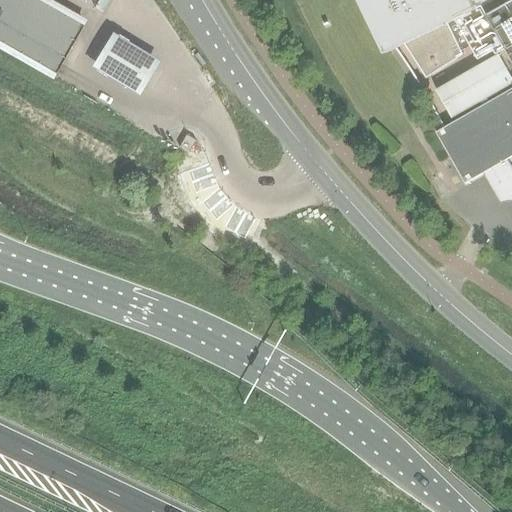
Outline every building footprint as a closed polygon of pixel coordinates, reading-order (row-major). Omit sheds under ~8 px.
[(28,0),(0,0),(0,46),(54,77),(58,70),(65,58),(12,29),(28,0)] [(113,1),(110,0),(101,0),(96,12),(105,17),(113,1)] [(357,0),(385,55),(405,46),(426,80),(464,56),(449,25),(456,21),(485,7),(499,0),(357,0)] [(499,0),(485,7),(456,21),(477,58),(506,51),(511,61),(511,3),(507,6),(503,0),(499,0)] [(161,65),(114,36),(93,70),(140,99),(161,65)] [(511,87),(511,79),(499,58),(438,93),(454,120),(511,87)] [(511,90),(436,134),(465,185),(506,162),(511,171),(511,90)] [(179,148),(188,154),(195,141),(186,136),(179,148)]
